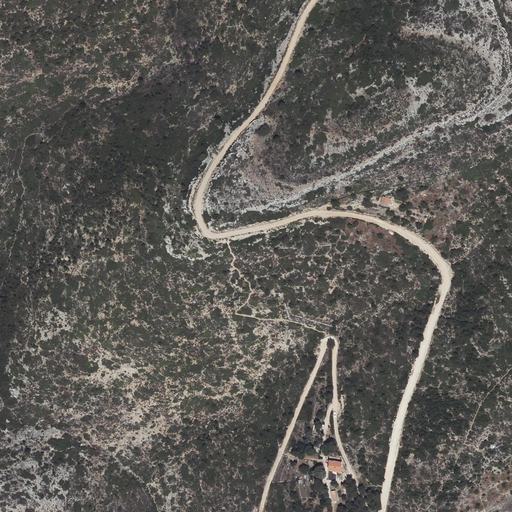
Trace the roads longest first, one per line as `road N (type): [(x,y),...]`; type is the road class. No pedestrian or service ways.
road 1 (track): [(382,511),(397,425),(446,283),(444,267),(395,228),(347,214),(310,214),(215,236),(200,221),(207,178),(271,89),(314,0)]
road 2 (track): [(369,511),(338,442),(335,344),(327,340),(260,511)]
